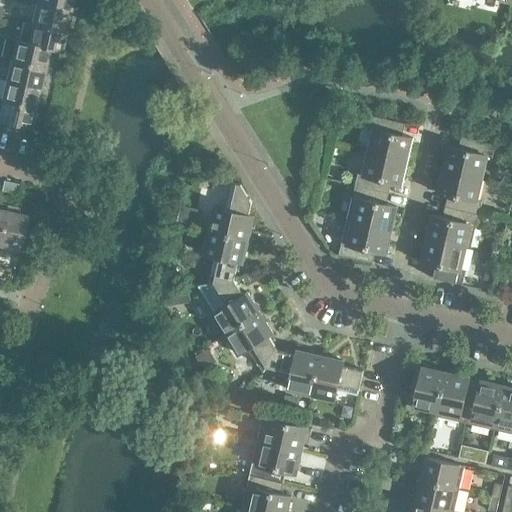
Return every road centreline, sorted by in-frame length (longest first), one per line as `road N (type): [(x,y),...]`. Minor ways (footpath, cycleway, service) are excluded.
road 1 (residential): [(391,307),(342,299),(318,271),(163,0)]
road 2 (residential): [(0,405),(58,176),(0,161)]
road 3 (residential): [(339,511),(349,457),(406,382),(418,320)]
road 4 (residential): [(391,307),(438,104)]
